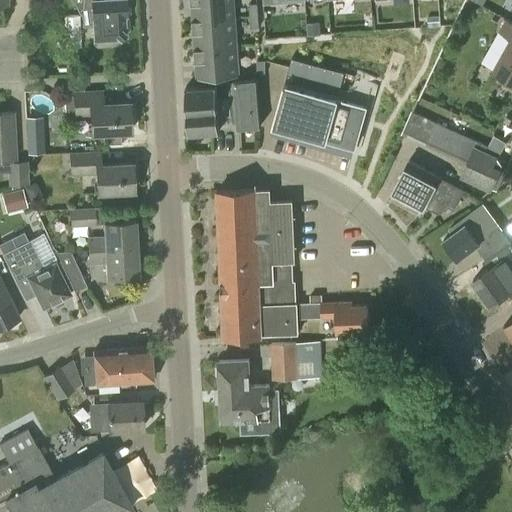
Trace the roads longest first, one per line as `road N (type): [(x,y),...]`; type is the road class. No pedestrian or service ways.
road 1 (residential): [(511,425),(447,322),(358,207),(315,179),(253,169),(169,174)]
road 2 (secondary): [(186,511),(177,302)]
road 3 (residential): [(0,357),(177,302)]
road 4 (secondary): [(169,174),(159,0)]
road 5 (secondary): [(177,302),(169,174)]
